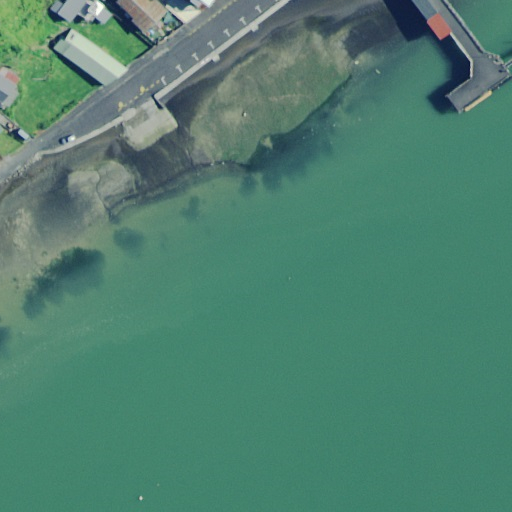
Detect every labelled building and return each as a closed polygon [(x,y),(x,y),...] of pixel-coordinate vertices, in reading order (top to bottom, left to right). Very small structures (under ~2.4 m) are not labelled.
[(111,13),(94,0),(61,0),(54,10),(69,22),(78,12),(90,22),(94,16),(102,23),(111,13)] [(150,0),(149,1),(147,0),(118,0),(116,3),(131,18),(130,20),(142,33),(164,11),(153,0),(150,0)] [(430,12),(421,0),(406,0),(421,20),(430,12)] [(444,31),(430,12),(421,20),(420,21),(433,38),(444,31)] [(122,67),(71,27),(55,48),(106,87),(122,67)] [(20,90),(0,72),(0,109),(2,111),(20,90)]
